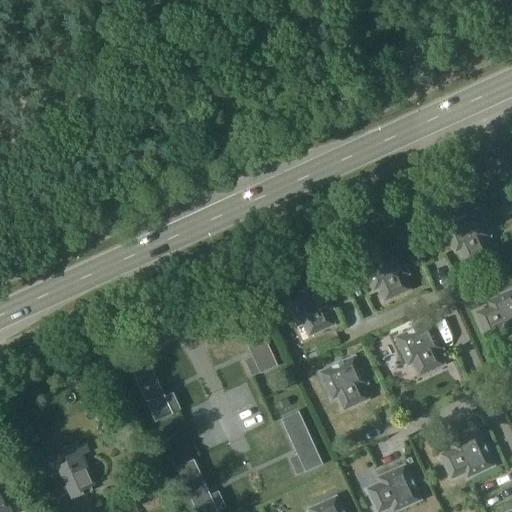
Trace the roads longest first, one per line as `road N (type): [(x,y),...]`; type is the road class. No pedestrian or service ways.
road 1 (secondary): [(0,315),(511,83)]
road 2 (track): [(82,0),(119,27),(158,41),(230,49),(337,0)]
